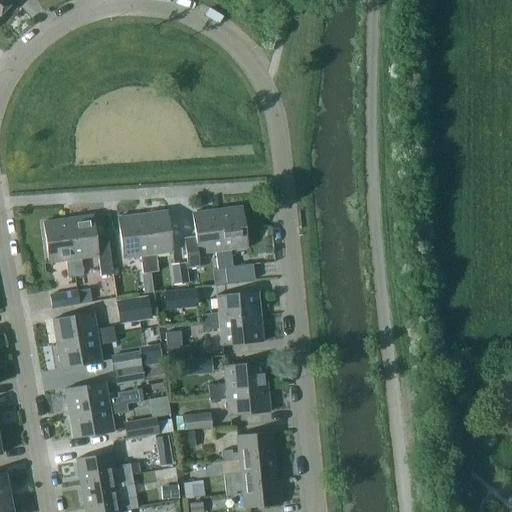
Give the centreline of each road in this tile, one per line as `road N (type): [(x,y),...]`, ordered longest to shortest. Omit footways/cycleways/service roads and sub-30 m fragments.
road 1 (residential): [(117,0),(173,6),(225,33),(265,75),(285,144),(319,511)]
road 2 (unclassified): [(405,511),(377,252),(382,0)]
road 3 (residential): [(51,511),(0,219)]
road 4 (residential): [(0,100),(23,56),(64,19),(116,0)]
